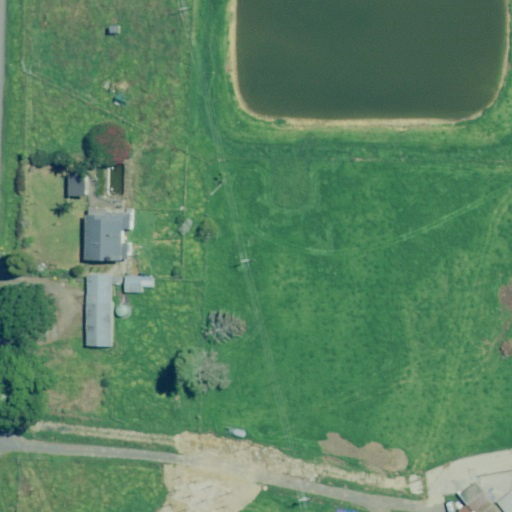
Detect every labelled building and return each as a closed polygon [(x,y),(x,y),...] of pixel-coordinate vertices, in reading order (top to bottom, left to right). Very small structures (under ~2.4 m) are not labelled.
[(89,197),(90,176),(73,175),(72,196),(89,197)] [(111,210),(90,209),(89,259),(132,261),(132,244),(125,243),(126,229),(134,229),(134,213),(111,212),(111,210)] [(169,216),(168,218),(168,220),(167,222),(167,224),(168,226),(169,228),(170,229),(171,231),(173,232),(175,233),(176,234),(178,234),(180,234),(182,233),(184,232),(186,231),(187,230),(189,228),(189,227),(190,225),(190,223),(190,221),(190,219),(189,217),(188,215),(186,214),(185,213),(183,212),(181,211),(179,211),(177,211),(175,211),(173,212),(172,213),(170,215),(169,216)] [(113,287),(122,287),(122,277),(112,277),(112,274),(88,275),(90,346),(114,346),(113,287)] [(155,287),(154,275),(127,276),(128,293),(144,292),(143,287),(155,287)] [(500,511),(478,483),(451,503),(457,511),(500,511)] [(511,511),(511,493),(500,502),(506,511),(511,511)]
